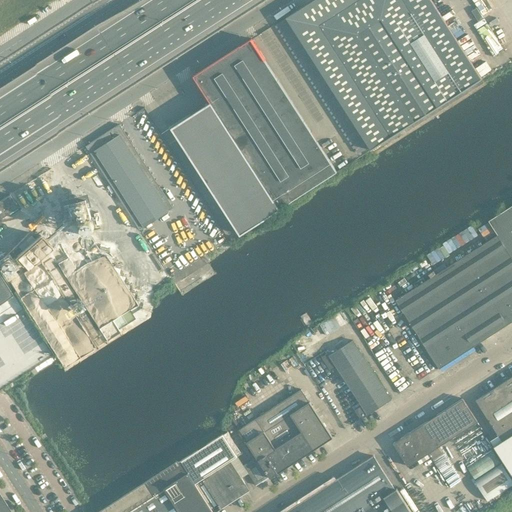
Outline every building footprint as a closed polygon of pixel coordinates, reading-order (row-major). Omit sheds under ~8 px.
[(481,79),(430,0),(311,0),(285,17),(371,150),(391,137),(481,79)] [(461,24),(452,28),(456,36),(465,32),(461,24)] [(194,75),(211,102),(191,115),(190,115),(172,127),(176,134),(240,234),(279,208),(336,172),(251,39),(194,75)] [(87,148),(139,230),(143,227),(169,211),(168,210),(173,207),(119,124),(115,127),(115,126),(89,143),(91,145),(87,148)] [(14,202),(9,194),(0,199),(0,217),(7,213),(9,216),(10,216),(9,215),(18,209),(14,203),(16,202),(15,201),(14,202)] [(64,209),(67,209),(70,223),(68,223),(71,234),(96,227),(93,217),(91,217),(88,206),(91,205),(88,194),(62,201),(64,209)] [(511,205),(488,220),(497,235),(511,257),(511,205)] [(511,321),(511,257),(497,235),(488,221),(478,227),(487,241),(395,300),(439,368),(511,321)] [(27,268),(51,247),(40,235),(16,255),(27,268)] [(0,266),(5,274),(17,266),(9,253),(0,258),(0,266)] [(200,282),(215,273),(206,257),(180,272),(184,279),(178,283),(181,289),(199,280),(200,282)] [(0,275),(0,304),(13,296),(0,275)] [(329,355),(362,406),(355,410),(360,418),(391,399),(353,340),(329,355)] [(511,376),(475,400),(498,435),(490,440),(511,474),(511,376)] [(262,482),(332,437),(301,389),(239,429),(258,459),(245,468),(256,485),(262,481),(262,482)] [(426,454),(477,421),(462,398),(393,443),(408,466),(422,456),(424,460),(428,457),(426,454)] [(240,452),(227,431),(180,460),(195,483),(201,479),(201,478),(203,477),(203,478),(230,460),(237,456),(236,454),(240,452)] [(475,479),(501,463),(492,450),(467,466),(475,479)] [(373,456),(285,511),(412,511),(411,510),(410,509),(396,487),(394,488),(373,456)] [(214,511),(195,483),(180,460),(100,511),(214,511)] [(249,490),(230,460),(203,478),(203,477),(201,478),(201,479),(195,483),(214,511),(220,508),(249,490)] [(488,501),(511,484),(511,479),(501,463),(474,480),(488,501)] [(9,511),(11,511),(0,493),(0,511),(9,511)]
